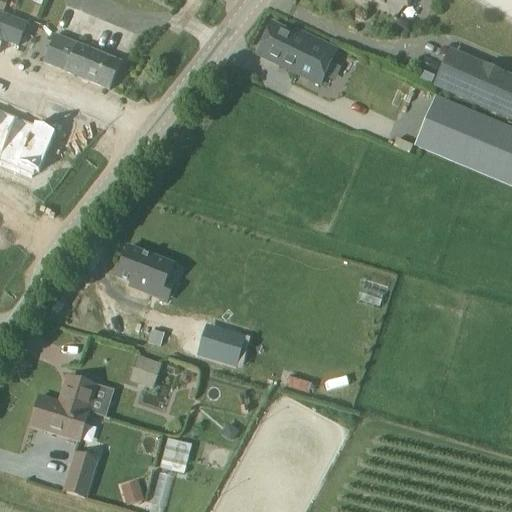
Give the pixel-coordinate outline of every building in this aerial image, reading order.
[(372,0),(397,15),(405,0),(361,0),(365,2),(366,0),(372,0)] [(0,41),(18,49),(28,25),(0,13),(0,41)] [(271,25),(257,56),(320,86),(337,51),(296,32),(294,36),(271,25)] [(84,49),(55,37),(44,64),(65,73),(65,74),(110,92),(121,64),(84,49)] [(450,88),(449,92),(510,118),(511,112),(511,80),(502,76),(502,75),(486,67),(485,68),(463,59),(461,62),(448,57),(437,82),(450,88)] [(511,129),(436,97),(414,147),(511,188),(511,129)] [(0,106),(0,147),(4,149),(18,114),(0,106)] [(18,114),(4,149),(23,157),(37,122),(18,114)] [(22,158),(42,167),(57,129),(38,120),(37,122),(23,157),(22,158)] [(3,185),(0,192),(0,194),(6,197),(10,188),(3,185)] [(13,200),(17,191),(10,188),(6,197),(13,200)] [(174,286),(167,283),(173,267),(128,249),(116,279),(131,285),(130,288),(136,291),(152,297),(167,303),(174,286)] [(153,332),(150,344),(161,347),(165,335),(153,332)] [(242,351),(204,338),(197,357),(235,370),(242,351)] [(137,360),(130,381),(153,389),(160,368),(137,360)] [(61,405),(87,413),(95,388),(92,387),(93,384),(91,383),(87,381),(83,380),(80,380),(79,383),(69,380),(61,405)] [(87,413),(61,405),(40,399),(33,420),(45,424),(42,432),(79,443),(88,413),(87,413)] [(228,426),(221,438),(232,445),(239,434),(228,426)] [(158,468),(184,475),(192,445),(166,438),(158,468)] [(99,461),(75,454),(63,494),(87,502),(99,461)] [(151,511),(167,511),(174,476),(158,474),(151,511)] [(138,484),(121,489),(127,509),(144,504),(138,484)]
